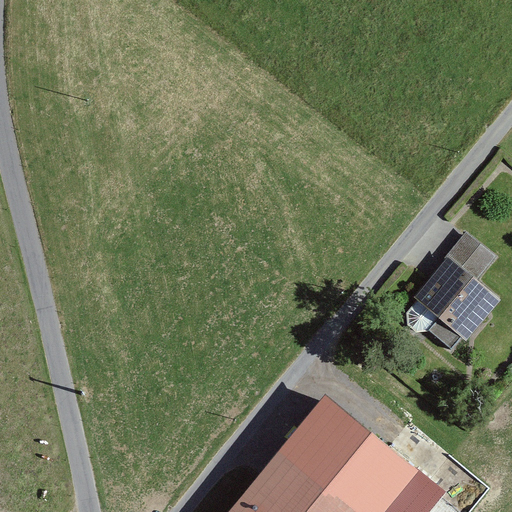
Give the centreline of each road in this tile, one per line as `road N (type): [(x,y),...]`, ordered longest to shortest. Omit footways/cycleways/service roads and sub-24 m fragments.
road 1 (unclassified): [(168,511),(511,120)]
road 2 (unclassified): [(0,95),(93,511)]
